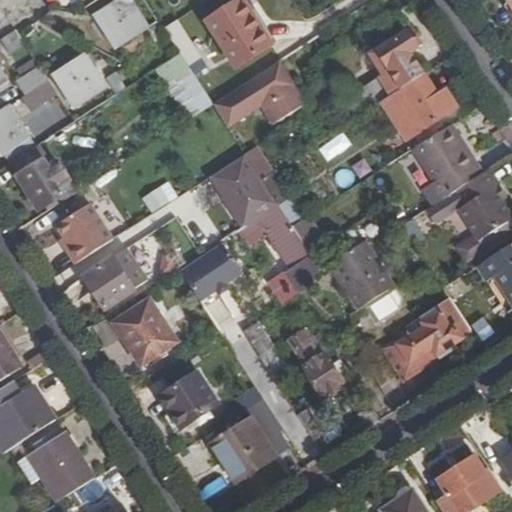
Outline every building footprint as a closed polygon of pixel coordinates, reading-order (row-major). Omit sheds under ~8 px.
[(149,25),(132,0),(118,0),(99,13),(119,44),(147,26),(149,25)] [(251,17),(241,1),(208,22),(239,69),(271,48),(251,17)] [(257,14),(251,17),(271,48),(277,44),(257,14)] [(156,20),(149,25),(147,26),(157,40),(166,35),(156,20)] [(204,62),(177,20),(164,29),(180,54),(191,71),(204,62)] [(344,99),(356,119),(383,102),(424,76),(409,52),(417,48),(406,30),(377,49),(391,70),(344,99)] [(12,54),(26,45),(17,31),(3,40),(12,54)] [(75,106),(105,86),(87,56),(57,76),(75,106)] [(278,63),(213,104),(228,127),(261,106),(273,125),(305,104),(278,63)] [(17,80),(26,96),(36,89),(49,81),(40,66),(17,80)] [(0,86),(9,81),(0,67),(0,86)] [(125,86),(116,72),(107,79),(115,93),(125,86)] [(436,96),(424,76),(383,102),(407,141),(416,135),(432,125),(457,109),(445,91),(436,96)] [(45,104),(59,96),(49,81),(36,89),(45,104)] [(31,137),(18,116),(0,127),(0,145),(5,154),(31,137)] [(412,151),(444,199),(456,191),(483,173),(452,125),(438,134),(422,145),(412,151)] [(416,135),(422,145),(438,134),(432,125),(416,135)] [(43,160),(35,148),(10,164),(17,175),(43,160)] [(214,175),(246,225),(278,205),(276,201),(261,179),(245,155),(220,171),(214,175)] [(51,174),(43,160),(17,175),(26,190),(32,187),(45,207),(65,195),(59,185),(69,178),(62,167),(51,174)] [(500,185),(490,169),(483,173),(456,191),(465,205),(461,208),(481,241),(511,221),(511,215),(503,201),(494,188),(500,185)] [(261,179),(276,201),(289,193),(274,170),(261,179)] [(508,198),(500,185),(494,188),(503,201),(508,198)] [(444,199),(430,207),(440,222),(461,208),(465,205),(456,191),(444,199)] [(292,198),(279,206),(293,228),(305,220),(292,198)] [(268,233),(290,268),(309,255),(293,228),(279,206),(278,205),(246,225),(238,231),(243,237),(249,233),(254,241),(268,233)] [(68,250),(77,265),(110,243),(87,207),(59,226),(66,238),(72,247),(68,250)] [(293,228),(309,255),(326,244),(309,218),(305,220),(293,228)] [(66,238),(62,241),(68,250),(72,247),(66,238)] [(330,265),(358,311),(394,287),(367,242),(330,265)] [(224,244),(181,271),(200,301),(243,273),(224,244)] [(511,255),(508,248),(480,266),(488,281),(498,275),(511,297),(511,255)] [(129,249),(86,276),(106,307),(149,280),(129,249)] [(318,267),(309,255),(290,268),(284,272),(292,284),(318,267)] [(269,283),(283,305),(299,295),(292,284),(284,272),(269,283)] [(509,311),(511,308),(511,297),(498,275),(488,281),(509,311)] [(449,345),(471,331),(447,295),(437,301),(441,308),(422,321),(425,327),(413,335),(400,344),(396,339),(382,348),(404,382),(453,351),(449,345)] [(176,343),(148,301),(115,322),(143,365),(176,343)] [(289,339),(293,347),(307,338),(302,330),(289,339)] [(410,330),(396,339),(400,344),(413,335),(410,330)] [(38,333),(19,341),(25,356),(45,348),(38,333)] [(0,373),(17,362),(0,334),(0,373)] [(324,397),(353,379),(332,346),(323,352),(313,335),(307,338),(293,347),(304,363),(302,364),(324,397)] [(188,424),(223,401),(203,370),(167,393),(176,407),(187,423),(188,424)] [(0,390),(0,445),(5,453),(57,420),(33,384),(19,393),(12,383),(0,390)] [(179,428),(187,423),(176,407),(168,412),(179,428)] [(238,482),(290,448),(265,410),(213,443),(238,482)] [(44,477),(59,501),(94,479),(65,433),(31,455),(44,477)] [(446,497),(437,503),(442,511),(465,511),(473,507),(503,488),(488,465),(486,466),(488,469),(482,473),(472,454),(436,478),(446,497)] [(34,484),(44,477),(31,455),(20,462),(34,484)] [(426,511),(414,491),(382,511),(383,511),(426,511)]
